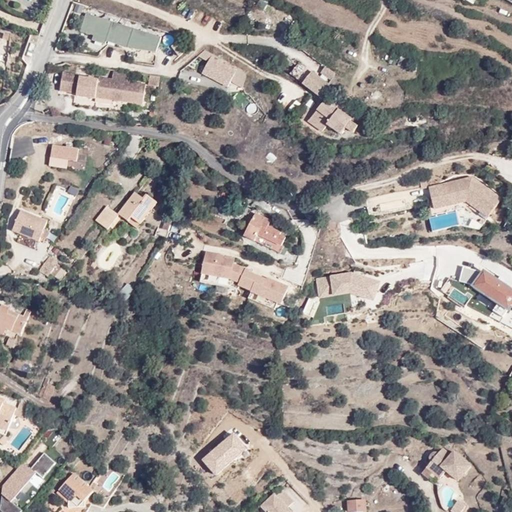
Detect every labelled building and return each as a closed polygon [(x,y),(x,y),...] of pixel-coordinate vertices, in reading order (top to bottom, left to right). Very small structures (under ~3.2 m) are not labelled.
[(80,32),(93,35),(92,40),(156,54),(161,33),(84,16),(80,32)] [(317,68),(327,74),(328,75),(332,68),(322,60),(317,68)] [(229,70),(218,64),(213,74),(223,80),(229,70)] [(299,78),(321,94),(326,79),(308,65),(299,78)] [(109,75),(96,74),(96,76),(77,73),(77,71),(60,68),(57,87),(75,90),(74,93),(93,95),(93,94),(140,101),(143,80),(125,78),(126,70),(110,68),(109,75)] [(156,82),(157,73),(147,71),(145,81),(156,82)] [(320,95),(313,105),(327,114),(324,120),(337,129),(342,122),(347,115),(348,113),(320,95)] [(327,114),(313,105),(307,114),(321,124),(324,120),(327,114)] [(355,120),(347,115),(342,122),(350,127),(355,120)] [(110,129),(102,128),(98,143),(105,145),(110,129)] [(67,143),(51,140),(48,155),(66,158),(67,143)] [(91,141),(77,140),(76,148),(90,150),(91,141)] [(435,210),(466,202),(488,218),(502,199),(471,177),(429,188),(435,210)] [(135,190),(121,212),(129,218),(131,215),(142,222),(158,199),(148,192),(145,197),(135,190)] [(235,210),(218,203),(214,210),(232,218),(235,210)] [(100,223),(110,230),(121,212),(110,206),(100,223)] [(269,215),(255,209),(244,232),(278,246),(285,233),(279,230),(281,226),(266,220),(269,215)] [(49,221),(21,210),(12,232),(20,235),(40,243),(42,238),(45,230),(49,221)] [(140,226),(142,222),(131,215),(129,218),(140,226)] [(165,231),(170,220),(163,217),(159,228),(165,231)] [(37,251),(40,243),(20,235),(17,243),(37,251)] [(204,253),(200,286),(285,297),(287,278),(232,271),(234,257),(204,253)] [(56,266),(58,263),(49,256),(39,269),(48,276),(50,273),(56,266)] [(511,329),(511,287),(475,265),(472,270),(465,265),(455,280),(494,305),(488,314),(511,329)] [(62,282),(67,274),(56,266),(50,273),(62,282)] [(347,272),(315,278),(319,299),(345,295),(375,302),(380,281),(347,272)] [(129,300),(135,289),(127,283),(120,294),(129,300)] [(34,314),(26,311),(23,317),(8,311),(10,306),(2,303),(0,307),(0,335),(2,336),(6,329),(22,337),(34,314)] [(18,338),(11,333),(7,341),(14,345),(18,338)] [(45,374),(39,394),(48,397),(53,382),(48,380),(48,375),(45,374)] [(0,424),(7,428),(15,405),(6,402),(8,394),(0,390),(0,424)] [(52,436),(59,428),(53,422),(46,430),(52,436)] [(441,448),(421,470),(435,483),(446,470),(457,479),(470,465),(454,451),(450,456),(441,448)] [(44,453),(31,468),(43,478),(56,464),(44,453)] [(21,511),(22,511),(11,503),(29,482),(38,490),(45,482),(23,463),(0,488),(0,497),(4,501),(0,505),(0,509),(3,511),(21,511)] [(79,509),(87,509),(87,501),(96,492),(77,474),(76,474),(57,493),(70,505),(70,509),(79,509)] [(281,487),(260,508),(263,511),(292,511),(287,507),(294,501),(281,487)] [(460,500),(454,495),(447,504),(452,509),(460,500)] [(365,498),(348,499),(349,508),(366,508),(365,498)]
